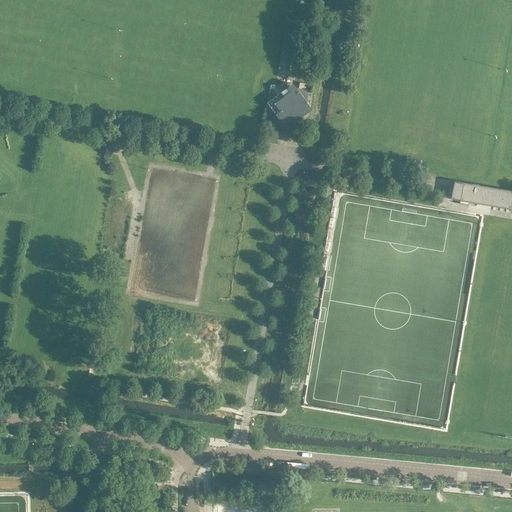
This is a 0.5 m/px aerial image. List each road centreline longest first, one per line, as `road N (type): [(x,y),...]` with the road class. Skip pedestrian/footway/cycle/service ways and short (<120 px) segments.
road 1 (unclassified): [(189,449),(511,482)]
road 2 (unclassified): [(0,418),(189,449)]
